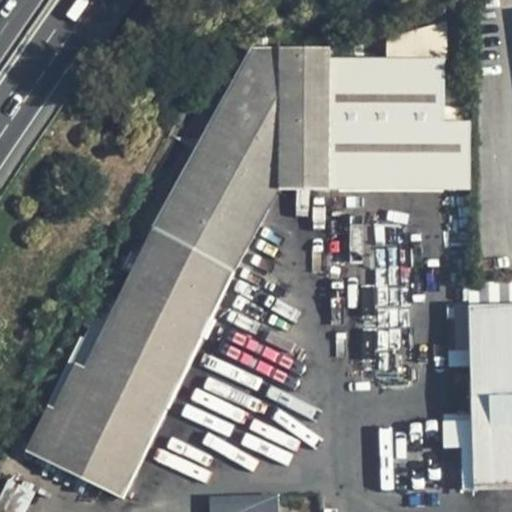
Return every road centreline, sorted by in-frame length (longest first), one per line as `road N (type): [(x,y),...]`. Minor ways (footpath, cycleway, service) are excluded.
road 1 (unknown): [(345,429),(422,385),(428,362),(419,211)]
road 2 (unknown): [(361,486),(292,475),(115,511)]
road 3 (motorway): [(0,124),(88,0)]
